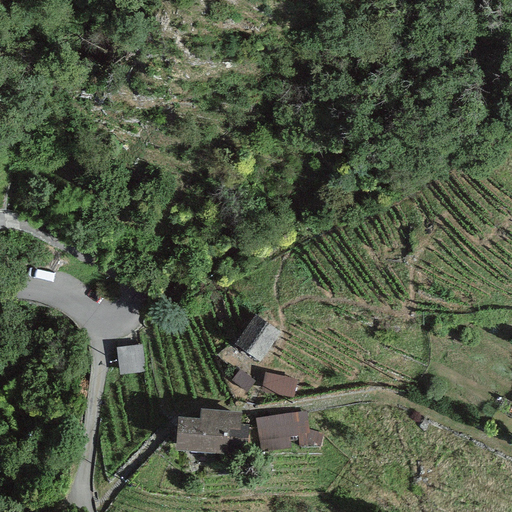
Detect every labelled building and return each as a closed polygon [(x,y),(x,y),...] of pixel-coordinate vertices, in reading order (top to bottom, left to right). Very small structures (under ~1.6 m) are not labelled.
[(281,335),(255,317),(233,348),(259,366),(281,335)] [(142,346),(116,351),(120,378),(146,373),(142,346)] [(256,384),(240,372),(232,383),(248,395),(256,384)] [(298,383),(265,376),(262,394),(294,400),(298,383)] [(307,413),(255,421),(261,454),(312,446),(320,448),(324,435),(309,432),(307,413)] [(201,423),(177,422),(176,456),(238,459),(240,416),(201,414),(201,423)]
